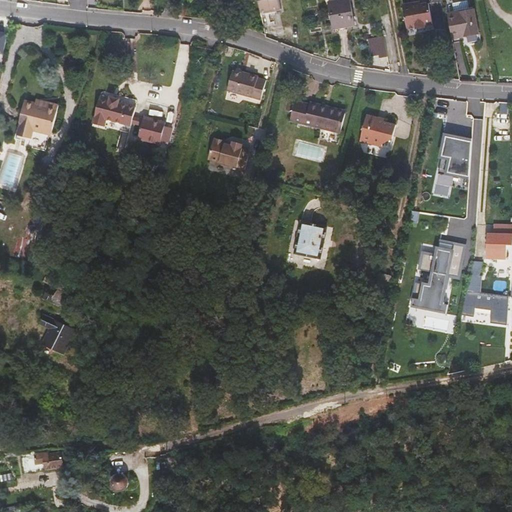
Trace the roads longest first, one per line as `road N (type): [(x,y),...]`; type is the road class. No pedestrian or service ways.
road 1 (residential): [(0,8),(201,30),(358,77),(511,94)]
road 2 (unknown): [(433,86),(395,242)]
